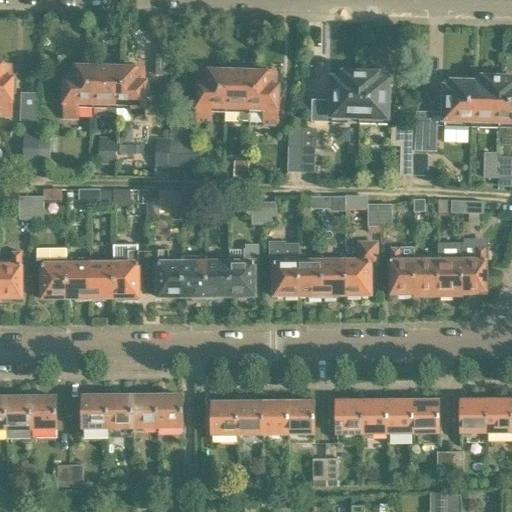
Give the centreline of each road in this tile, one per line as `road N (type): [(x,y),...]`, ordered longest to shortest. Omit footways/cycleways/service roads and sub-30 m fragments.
road 1 (residential): [(507,344),(0,350)]
road 2 (residential): [(511,10),(165,0)]
